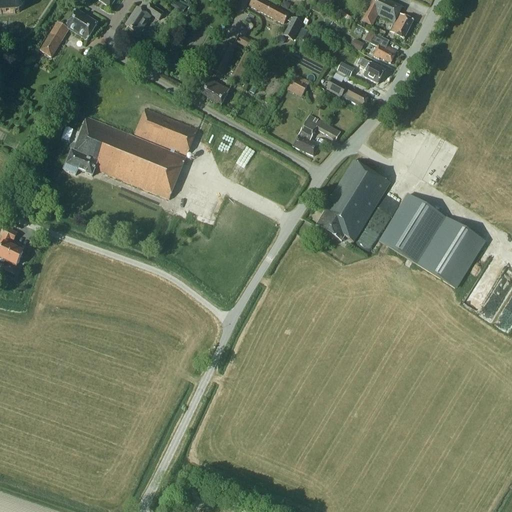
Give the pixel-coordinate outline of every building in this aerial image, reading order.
[(23,9),(23,7),(24,6),(25,5),(24,5),(24,3),(24,1),(24,0),(23,0),(24,0),(23,0),(0,0),(0,14),(0,15),(1,15),(1,14),(13,13),(13,14),(15,14),(15,13),(17,13),(19,12),(19,13),(20,12),(21,11),(22,10),(23,9)] [(115,0),(97,0),(110,9),(115,0)] [(302,24),(288,17),(289,15),(260,0),(252,0),(249,7),(284,26),(286,22),(290,24),(283,36),(293,41),(302,24)] [(413,22),(399,15),(402,9),(385,0),(372,0),(362,22),(372,27),(377,16),(394,24),(390,33),(404,40),(413,22)] [(182,14),(186,8),(174,1),(171,6),(182,14)] [(151,16),(159,21),(163,14),(149,5),(143,13),(137,9),(125,26),(138,36),(151,16)] [(87,42),(98,25),(76,11),(65,28),(59,25),(41,53),(52,60),(70,32),(87,42)] [(305,28),(300,38),(308,42),(313,32),(305,28)] [(383,38),(385,33),(377,29),(375,34),(383,38)] [(369,32),(365,42),(370,44),(375,35),(369,32)] [(235,43),(248,50),(252,42),(239,35),(235,43)] [(390,65),(396,52),(386,47),(389,42),(375,35),(370,44),(377,48),(373,57),(379,60),(379,59),(390,65)] [(351,49),(360,53),(364,45),(355,40),(351,49)] [(236,47),(228,43),(213,71),(221,76),(236,47)] [(247,53),(233,81),(240,85),(255,58),(247,53)] [(377,85),(385,72),(361,59),(357,66),(367,71),(363,78),(377,85)] [(349,78),(353,70),(341,63),(337,72),(338,72),(339,73),(346,76),(349,78)] [(338,72),(333,80),(341,85),(346,76),(339,73),(338,72)] [(200,97),(220,108),(229,91),(209,80),(200,97)] [(289,89),(302,96),(307,88),(293,80),(289,89)] [(341,98),(341,97),(346,88),(341,85),(333,80),(332,80),(327,90),(341,98)] [(361,105),(364,106),(368,99),(365,97),(366,95),(351,87),(350,90),(346,88),(341,97),(345,99),(344,99),(359,108),(361,105)] [(95,170),(169,201),(197,131),(145,110),(133,138),(86,119),(76,146),(74,145),(72,145),(70,147),(70,150),(72,152),(64,172),(75,176),(77,171),(92,177),(95,170)] [(340,134),(333,129),(309,116),(292,147),(313,157),(320,145),(310,141),(316,130),(336,141),(340,134)] [(344,238),(353,243),(389,184),(353,161),(323,211),(325,213),(316,227),(341,243),(344,238)] [(378,241),(417,266),(446,219),(407,195),(378,241)] [(484,243),(446,219),(417,266),(456,289),(484,243)] [(11,241),(13,242),(16,235),(5,229),(1,236),(4,237),(0,244),(0,250),(1,251),(0,252),(0,258),(16,267),(23,253),(8,246),(11,241)] [(487,261),(487,272),(505,271),(505,261),(487,261)]
